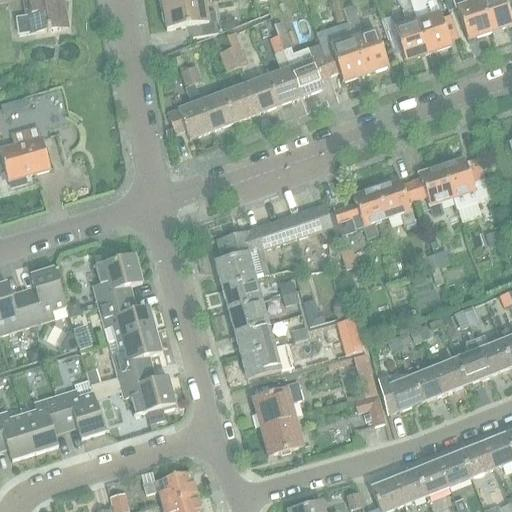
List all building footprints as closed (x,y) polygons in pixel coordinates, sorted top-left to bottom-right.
[(25,0),(28,17),(17,19),(19,35),(31,33),(31,34),(66,28),(62,2),(68,1),(67,0),(25,0)] [(338,0),(328,0),(338,25),(346,22),(343,11),(338,0)] [(409,0),(412,9),(428,56),(451,48),(434,0),(431,0),(421,3),(420,0),(409,0)] [(463,0),(453,0),(467,42),(490,35),(479,2),(466,7),(463,0)] [(478,0),(479,2),(490,35),(511,27),(511,23),(504,0),(478,0)] [(203,1),(161,8),(162,12),(160,13),(161,22),(164,22),(165,31),(190,27),(191,39),(217,36),(213,13),(205,15),(203,1)] [(353,8),(343,11),(347,24),(365,77),(388,69),(376,32),(362,37),(360,33),(360,28),(353,8)] [(428,56),(412,9),(402,12),(407,26),(394,30),(405,63),(428,56)] [(281,24),(273,27),(277,38),(283,53),(290,50),(281,24)] [(332,54),(321,58),(329,78),(339,74),(342,85),(365,77),(347,24),(324,32),(329,48),(332,54)] [(231,50),(230,50),(238,70),(246,67),(234,35),(226,38),(231,50)] [(277,38),(270,41),(275,56),(283,53),(277,38)] [(238,70),(230,50),(219,55),(226,74),(238,70)] [(293,56),(290,50),(283,53),(289,70),(300,100),(323,91),(320,82),(329,78),(321,58),(312,61),(308,50),(293,56)] [(280,73),(267,78),(278,108),(300,100),(289,70),(283,53),(275,56),(273,56),(280,73)] [(195,68),(187,71),(193,86),(201,83),(195,68)] [(193,86),(187,71),(180,74),(186,89),(193,86)] [(267,78),(244,87),(256,116),(278,108),(267,78)] [(191,107),(167,116),(174,136),(185,132),(189,142),(211,133),(200,103),(193,86),(186,89),(184,90),(191,107)] [(244,87),(222,95),(234,125),(256,116),(244,87)] [(222,95),(200,103),(211,133),(234,125),(222,95)] [(41,138),(0,150),(0,155),(8,183),(9,182),(11,190),(27,185),(24,178),(50,171),(41,138)] [(464,160),(441,167),(451,200),(455,212),(457,211),(461,222),(480,216),(477,204),(493,199),(479,159),(465,164),(464,160)] [(420,180),(410,183),(416,202),(426,198),(433,219),(442,216),(438,204),(451,200),(441,167),(418,175),(420,180)] [(388,182),(375,186),(387,220),(399,216),(403,229),(412,225),(405,205),(416,202),(410,183),(399,187),(398,182),(389,185),(388,182)] [(387,220),(375,186),(361,191),(362,194),(352,197),(356,208),(348,211),(348,209),(333,214),(340,238),(363,230),(366,240),(377,237),(373,225),(387,220)] [(323,207),(300,215),(308,237),(331,230),(323,207)] [(300,215),(289,218),(297,241),(308,237),(300,215)] [(289,218),(278,222),(286,244),(297,241),(289,218)] [(278,222),(267,226),(275,248),(286,244),(278,222)] [(267,226),(253,230),(260,253),(262,252),(275,248),(267,226)] [(222,262),(214,264),(222,290),(255,280),(268,277),(262,252),(260,253),(253,230),(250,231),(247,232),(248,234),(217,242),(222,262)] [(489,250),(501,246),(497,233),(485,236),(489,250)] [(445,251),(433,255),(438,268),(450,265),(445,251)] [(93,288),(98,309),(127,302),(124,290),(142,285),(133,254),(121,257),(122,261),(95,268),(100,286),(93,288)] [(438,268),(433,255),(423,259),(428,272),(438,268)] [(36,296),(24,299),(33,327),(54,321),(51,313),(66,309),(54,271),(30,278),(36,296)] [(255,280),(222,290),(228,313),(262,304),(255,280)] [(279,288),(282,298),(296,294),(293,284),(279,288)] [(7,285),(0,287),(0,337),(33,327),(24,299),(12,303),(7,285)] [(296,294),(282,298),(285,308),(298,304),(296,294)] [(511,305),(507,295),(499,298),(504,310),(511,306),(511,305)] [(314,301),(302,304),(309,328),(324,324),(325,324),(322,313),(321,313),(317,314),(314,301)] [(127,302),(98,309),(104,331),(112,329),(116,342),(154,332),(148,309),(130,314),(127,302)] [(262,304),(228,313),(234,335),(268,326),(262,304)] [(472,309),(462,313),(468,328),(478,324),(472,309)] [(468,328),(462,313),(454,316),(460,331),(468,328)] [(353,321),(337,325),(345,357),(361,353),(353,321)] [(268,326),(234,335),(241,359),(286,346),(284,336),(272,339),(268,326)] [(426,327),(418,330),(423,342),(431,339),(426,327)] [(291,334),(294,344),(308,340),(305,330),(291,334)] [(418,330),(410,333),(414,345),(423,342),(418,330)] [(154,332),(116,342),(119,356),(112,358),(118,380),(146,372),(143,360),(161,355),(154,332)] [(484,338),(474,342),(478,353),(489,378),(511,369),(501,343),(488,348),(484,338)] [(511,338),(501,343),(511,369),(511,368),(511,338)] [(395,339),(386,343),(391,354),(399,350),(395,339)] [(469,356),(456,361),(466,387),(489,378),(478,353),(474,342),(465,345),(469,356)] [(286,346),(241,359),(247,382),(293,370),(286,346)] [(352,360),(362,400),(375,397),(364,357),(352,360)] [(456,361),(434,370),(444,396),(466,387),(456,361)] [(434,370),(411,379),(422,404),(444,396),(434,370)] [(146,372),(118,380),(123,401),(131,398),(136,417),(163,410),(164,413),(176,410),(167,379),(149,384),(146,372)] [(388,379),(378,383),(387,417),(398,413),(399,414),(422,404),(411,379),(391,387),(388,379)] [(251,401),(259,429),(294,420),(290,405),(300,403),(296,385),(286,388),(287,391),(280,393),(251,401)] [(76,393),(55,399),(64,427),(76,424),(81,441),(105,434),(93,396),(78,400),(76,393)] [(373,427),(382,425),(375,397),(362,400),(354,402),(357,415),(368,412),(373,427)] [(36,413),(22,418),(35,456),(57,449),(52,431),(64,427),(55,399),(34,406),(36,413)] [(35,456),(22,418),(9,422),(6,414),(0,416),(0,447),(6,445),(12,463),(35,456)] [(294,420),(259,429),(267,458),(302,448),(294,420)] [(505,436),(483,445),(493,471),(511,463),(511,452),(505,437),(505,436)] [(483,445),(460,454),(461,455),(471,480),(493,471),(483,445)] [(460,454),(438,463),(448,489),(471,480),(461,455),(460,454)] [(438,463),(415,472),(426,498),(448,489),(438,463)] [(415,472),(393,481),(403,507),(426,498),(415,472)] [(158,493),(162,508),(196,499),(190,475),(144,488),(146,497),(158,493)] [(371,489),(377,508),(366,511),(365,511),(390,511),(403,507),(393,481),(371,489)] [(350,511),(361,509),(356,494),(346,497),(350,511)] [(199,511),(196,499),(162,508),(162,511),(199,511)] [(457,511),(466,511),(462,499),(453,503),(457,511)] [(290,511),(323,511),(321,503),(290,511)]
